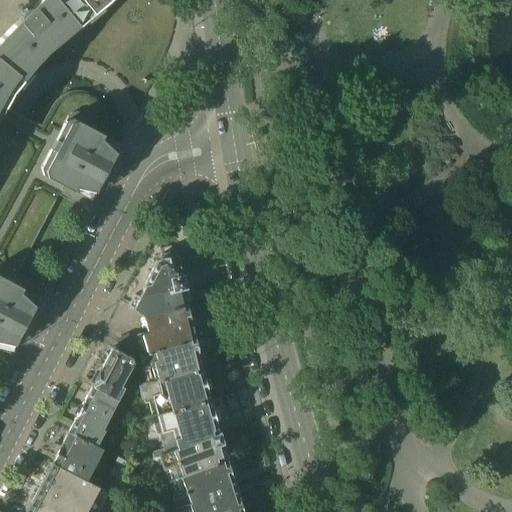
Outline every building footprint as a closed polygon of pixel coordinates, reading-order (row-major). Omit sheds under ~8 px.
[(47,51),(82,22),(63,0),(37,0),(2,37),(0,38),(0,77),(14,89),(23,77),(34,64),(47,51)] [(63,0),(82,22),(106,1),(107,0),(63,0)] [(0,114),(12,92),(14,89),(0,77),(0,114)] [(43,175),(90,200),(120,144),(84,125),(85,120),(83,116),(80,113),(76,112),(71,113),(68,116),(41,168),(43,175)] [(143,316),(187,303),(187,302),(189,301),(188,298),(191,297),(190,290),(186,291),(186,288),(183,288),(183,287),(184,287),(181,276),(177,255),(172,253),(171,251),(162,254),(162,255),(159,260),(157,261),(138,296),(134,294),(128,305),(133,307),(132,309),(143,316)] [(0,348),(9,353),(39,297),(0,276),(0,348)] [(188,303),(187,303),(143,316),(147,332),(138,334),(130,349),(138,353),(139,355),(195,339),(194,337),(196,336),(195,334),(198,333),(196,324),(194,325),(193,322),(191,323),(191,321),(192,321),(188,303)] [(201,354),(198,351),(195,339),(139,355),(143,370),(153,366),(158,381),(201,368),(201,366),(202,363),(206,361),(203,353),(201,354)] [(100,368),(91,386),(118,400),(123,388),(121,386),(132,365),(132,364),(133,362),(133,361),(132,359),(132,358),(131,357),(130,356),(129,355),(112,346),(101,367),(100,368)] [(209,380),(205,379),(201,368),(158,381),(138,387),(142,402),(168,395),(172,411),(211,400),(208,391),(211,387),(209,380)] [(91,386),(68,432),(96,448),(104,432),(102,431),(118,400),(91,386)] [(218,411),(214,410),(211,400),(172,411),(178,429),(159,436),(165,454),(219,433),(216,423),(220,418),(218,411)] [(97,511),(107,494),(84,482),(89,474),(101,450),(96,448),(68,432),(61,445),(60,446),(55,456),(51,465),(26,511),(97,511)] [(223,443),(219,433),(165,454),(159,456),(167,482),(169,481),(226,459),(222,444),(223,443)] [(117,457),(108,475),(118,480),(127,462),(117,457)] [(233,477),(226,459),(169,481),(174,495),(171,496),(176,509),(235,486),(232,479),(233,477)] [(243,511),(235,486),(176,509),(175,509),(175,511),(243,511)]
